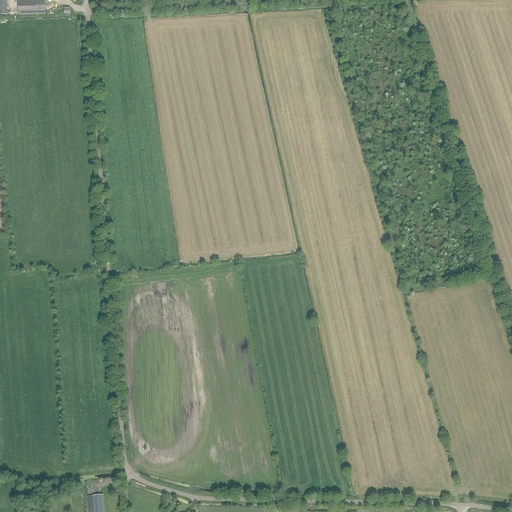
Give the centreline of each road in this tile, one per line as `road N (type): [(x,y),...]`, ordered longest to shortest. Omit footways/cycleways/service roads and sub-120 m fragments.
road 1 (unclassified): [(130,472),(86,0)]
road 2 (unclassified): [(511,510),(206,498),(130,472)]
